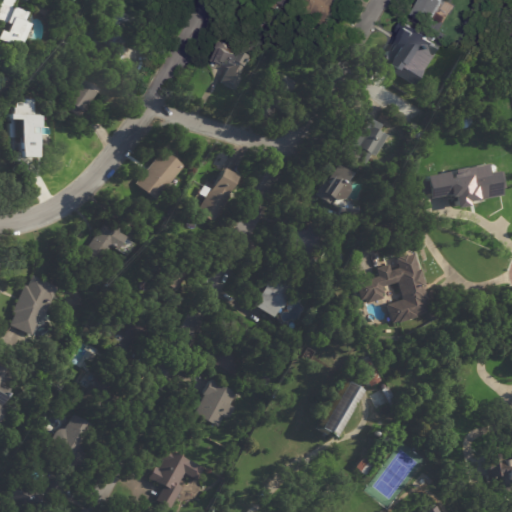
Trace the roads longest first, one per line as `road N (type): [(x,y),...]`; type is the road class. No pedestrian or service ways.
road 1 (residential): [(91,511),(283,155),(377,0)]
road 2 (residential): [(0,225),(68,201),(90,179),(146,109),(203,0)]
road 3 (residential): [(283,155),(146,109)]
